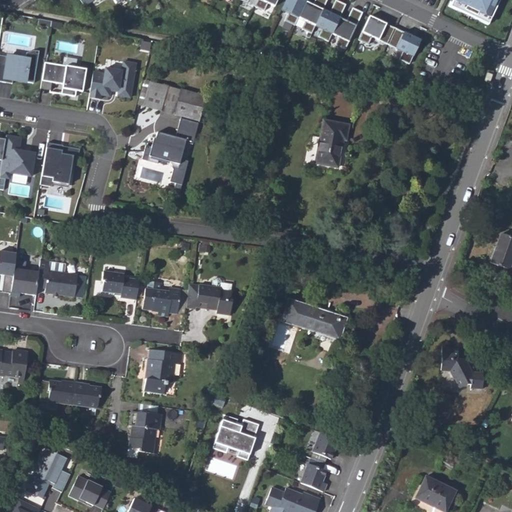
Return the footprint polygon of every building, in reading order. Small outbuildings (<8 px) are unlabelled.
[(256,0),(253,6),(263,11),(267,4),(273,7),(276,0),(256,0)] [(284,21),(294,26),(297,18),(305,2),(305,0),(285,0),(280,10),(287,13),(284,21)] [(305,2),(297,18),(304,21),(300,29),(311,34),(314,26),(322,10),(326,0),(314,0),(312,5),(305,2)] [(322,10),(314,26),(321,29),(317,37),(327,42),(331,34),(339,18),(345,5),(335,0),(329,13),(322,10)] [(456,0),(452,8),(491,24),(502,0),(456,0)] [(345,21),(339,18),(331,34),(338,37),(334,45),(344,50),(362,13),(352,8),(345,21)] [(386,45),(394,28),(368,16),(357,40),(367,45),(371,37),(386,45)] [(420,40),(394,28),(386,45),(402,52),(398,59),(408,64),(420,40)] [(6,62),(0,61),(0,83),(5,84),(6,81),(12,82),(33,85),(38,53),(34,52),(25,55),(24,62),(7,59),(6,59),(6,62)] [(62,63),(45,60),(42,78),(51,80),(51,82),(62,84),(61,94),(75,96),(76,91),(76,89),(82,90),(86,67),(72,65),(71,67),(62,65),(62,63)] [(104,75),(93,73),(88,99),(99,101),(100,96),(109,98),(111,89),(118,90),(117,97),(130,99),(135,64),(123,62),(121,72),(104,69),(104,75)] [(51,80),(42,78),(40,88),(50,90),(51,82),(51,80)] [(137,105),(198,121),(205,97),(148,82),(144,81),(137,105)] [(201,122),(180,117),(175,136),(155,131),(151,147),(146,146),(143,159),(175,167),(172,180),(182,183),(187,161),(183,160),(187,143),(194,145),(201,122)] [(315,164),(337,168),(341,141),(344,142),(348,124),(323,119),(315,164)] [(20,138),(5,135),(4,140),(0,166),(0,187),(3,188),(5,177),(10,174),(10,172),(30,175),(33,157),(30,153),(18,151),(20,138)] [(50,144),(46,175),(56,177),(55,182),(73,184),(79,149),(50,144)] [(490,262),(509,269),(511,260),(511,237),(501,234),(490,262)] [(3,292),(11,293),(16,260),(17,253),(0,250),(0,274),(5,275),(3,292)] [(27,261),(16,260),(11,293),(11,295),(20,297),(21,293),(36,295),(37,287),(39,271),(26,270),(27,261)] [(37,287),(46,288),(46,293),(52,293),(59,294),(76,296),(78,275),(65,273),(65,265),(50,263),(40,262),(39,271),(37,287)] [(134,279),(123,278),(124,274),(103,271),(101,291),(120,293),(120,298),(136,300),(139,280),(134,279)] [(196,308),(207,309),(208,307),(216,308),(216,310),(215,313),(229,314),(231,300),(229,300),(230,292),(231,284),(220,282),(220,280),(219,278),(214,277),(212,279),(211,286),(210,289),(197,287),(197,286),(189,285),(187,295),(185,308),(195,310),(196,308)] [(151,310),(151,309),(158,310),(157,313),(157,315),(168,316),(168,312),(176,313),(176,311),(179,294),(179,290),(168,288),(168,291),(163,290),(164,283),(150,280),(147,282),(146,288),(144,288),(142,309),(151,310)] [(176,311),(185,313),(185,308),(187,295),(179,294),(176,311)] [(282,316),(312,326),(310,330),(338,338),(344,321),(324,314),(324,312),(288,300),(282,316)] [(281,320),(310,330),(312,326),(282,316),(281,320)] [(439,369),(448,369),(457,386),(466,383),(468,383),(468,387),(480,388),(482,373),(471,372),(464,359),(457,358),(458,350),(451,350),(451,346),(442,346),(439,369)] [(18,377),(24,378),(28,353),(12,351),(12,353),(2,352),(2,351),(0,350),(0,375),(5,377),(5,375),(18,377)] [(144,379),(143,391),(162,394),(164,383),(172,384),(173,374),(172,374),(173,364),(174,364),(176,365),(178,353),(149,350),(148,360),(147,360),(145,371),(148,371),(147,379),(144,379)] [(72,405),(75,382),(66,381),(66,384),(60,383),(60,382),(49,381),(47,392),(49,392),(47,402),(72,405)] [(84,384),(75,382),(72,405),(97,408),(98,398),(99,398),(101,388),(90,386),(89,388),(84,387),(84,384)] [(128,448),(138,449),(138,452),(152,454),(156,430),(159,430),(159,427),(161,415),(146,413),(146,414),(131,412),(129,426),(131,426),(133,427),(131,438),(129,438),(128,448)] [(236,420),(222,416),(210,449),(224,454),(226,448),(237,452),(235,457),(246,461),(253,439),(252,439),(257,425),(241,420),(239,427),(234,425),(236,420)] [(343,442),(320,434),(313,452),(327,458),(331,460),(335,448),(340,450),(343,442)] [(54,484),(52,488),(61,493),(70,475),(61,471),(67,459),(46,448),(38,464),(39,465),(28,488),(43,496),(50,482),(54,484)] [(128,448),(127,457),(136,458),(138,452),(138,449),(128,448)] [(327,458),(313,452),(311,458),(323,463),(324,464),(327,458)] [(323,463),(311,458),(308,464),(321,469),(323,463)] [(301,483),(323,492),(326,484),(322,482),(326,471),(321,469),(308,464),(301,483)] [(414,497),(444,511),(455,490),(425,475),(414,497)] [(101,489),(102,488),(77,476),(68,497),(78,501),(79,500),(93,506),(102,510),(110,493),(101,489)] [(315,511),(320,499),(303,492),(302,495),(286,488),(284,493),(271,488),(265,505),(271,507),(269,511),(282,511),(283,511),(315,511)] [(148,511),(151,506),(134,498),(127,511),(148,511)] [(38,511),(40,509),(19,499),(12,511),(38,511)]
